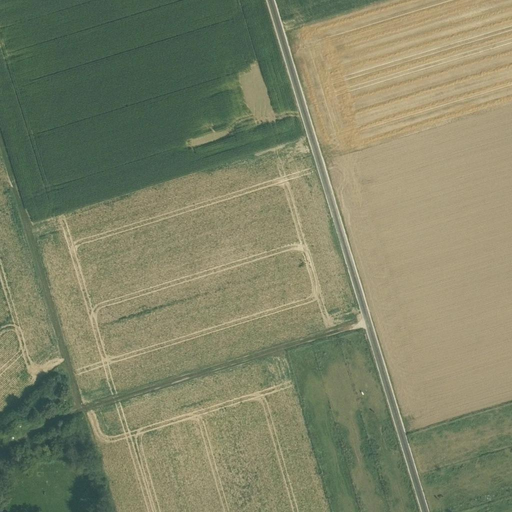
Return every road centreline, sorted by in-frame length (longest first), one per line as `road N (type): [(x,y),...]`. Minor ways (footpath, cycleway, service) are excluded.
road 1 (track): [(424,511),(269,0)]
road 2 (track): [(366,322),(81,410)]
road 3 (track): [(0,140),(81,410)]
